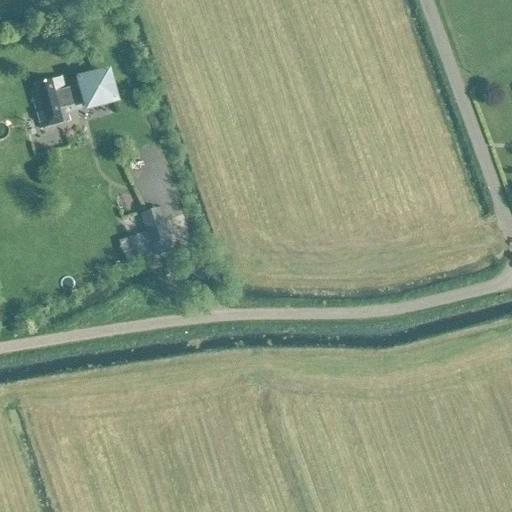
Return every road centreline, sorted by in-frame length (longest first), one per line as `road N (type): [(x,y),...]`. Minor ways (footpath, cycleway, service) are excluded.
road 1 (unclassified): [(511,282),(377,316),(224,323),(0,356)]
road 2 (unclassified): [(511,238),(426,0)]
